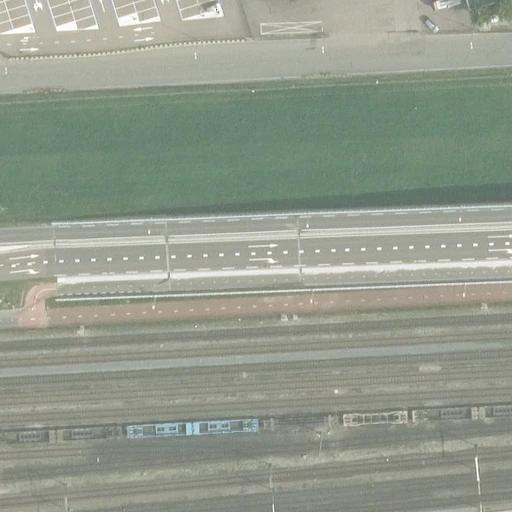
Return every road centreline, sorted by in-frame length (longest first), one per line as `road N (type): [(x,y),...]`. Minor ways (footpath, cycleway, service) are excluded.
road 1 (secondary): [(0,266),(511,236)]
road 2 (secondary): [(511,209),(0,237)]
road 3 (unclassified): [(0,84),(511,58)]
